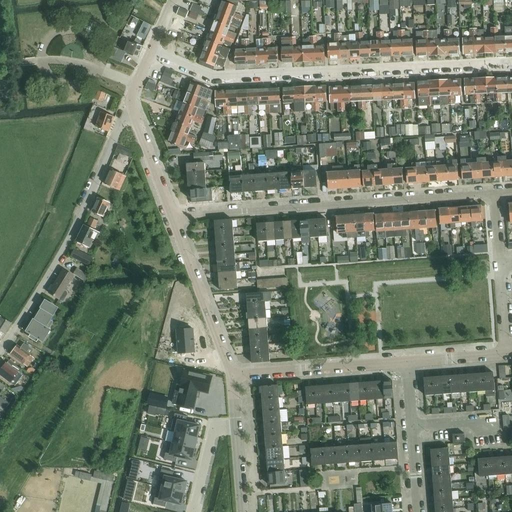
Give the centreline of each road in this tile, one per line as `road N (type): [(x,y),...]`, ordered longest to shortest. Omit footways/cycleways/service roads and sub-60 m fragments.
road 1 (residential): [(151,52),(217,77),(511,63)]
road 2 (residential): [(494,192),(172,216)]
road 3 (residential): [(0,350),(66,245),(120,121),(133,112)]
road 4 (residential): [(232,375),(406,364)]
road 5 (residential): [(232,375),(172,216)]
